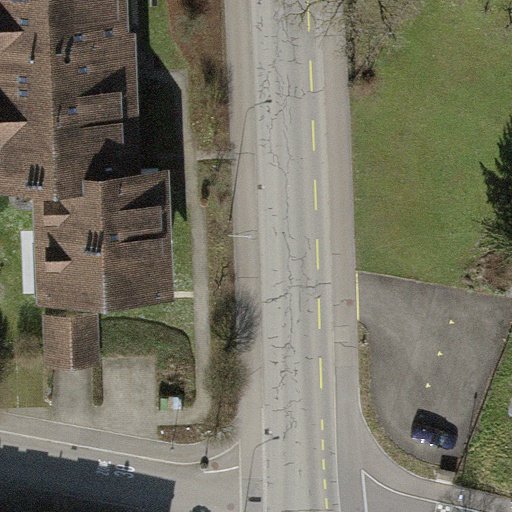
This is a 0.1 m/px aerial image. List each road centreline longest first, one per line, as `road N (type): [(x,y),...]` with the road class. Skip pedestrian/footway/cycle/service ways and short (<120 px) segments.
road 1 (tertiary): [(298,505),(278,0)]
road 2 (residential): [(0,455),(298,505)]
